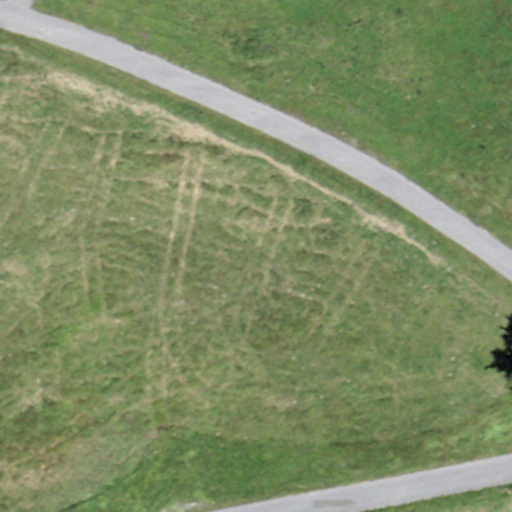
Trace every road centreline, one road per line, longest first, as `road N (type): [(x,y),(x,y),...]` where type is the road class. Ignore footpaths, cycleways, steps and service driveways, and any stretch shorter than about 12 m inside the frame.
road 1 (track): [(511,270),(355,154),(0,32)]
road 2 (unclassified): [(511,469),(309,511)]
